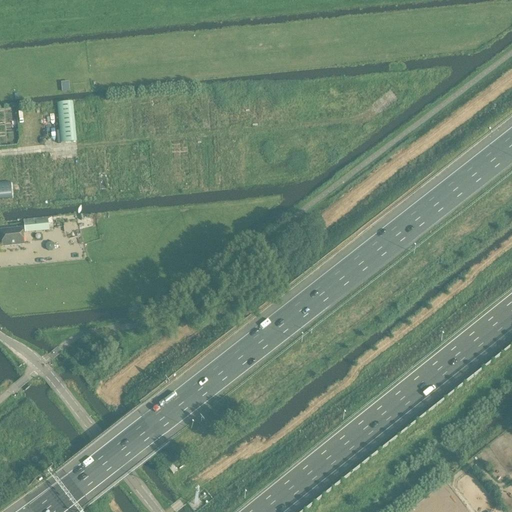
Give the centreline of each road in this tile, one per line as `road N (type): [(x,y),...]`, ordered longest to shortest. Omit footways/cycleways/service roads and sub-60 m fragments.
road 1 (motorway): [(511,145),(43,511)]
road 2 (motorway): [(261,511),(511,311)]
road 3 (tertiary): [(157,511),(41,366)]
